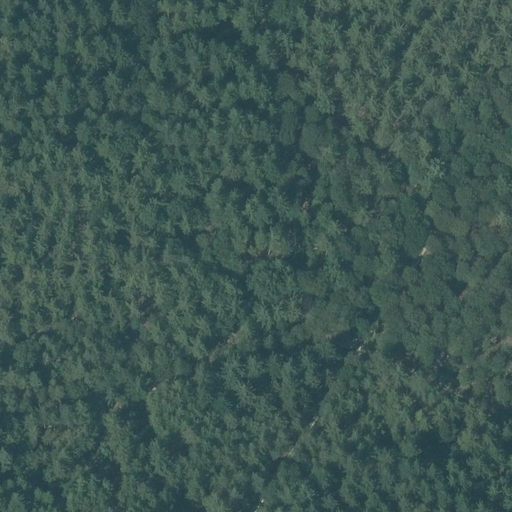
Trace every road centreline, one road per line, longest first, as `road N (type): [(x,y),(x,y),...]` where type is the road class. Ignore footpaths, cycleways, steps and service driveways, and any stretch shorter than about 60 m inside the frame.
road 1 (track): [(358,348),(307,350),(0,416)]
road 2 (track): [(307,350),(268,0)]
road 3 (track): [(358,348),(511,112)]
road 4 (track): [(252,511),(358,348)]
road 5 (track): [(511,422),(358,348)]
